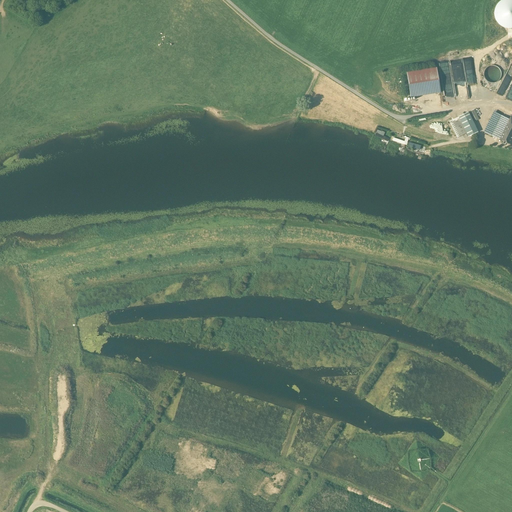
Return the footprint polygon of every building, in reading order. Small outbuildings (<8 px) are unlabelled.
[(511,0),(503,0),(492,13),(511,29),(511,28),(511,0)] [(500,78),(501,74),(500,71),(498,68),(496,66),(492,66),(489,66),(486,68),(484,71),(483,74),(484,78),(486,81),(489,83),(492,83),(496,83),(499,81),(500,78)] [(436,68),(407,73),(410,98),(440,93),(436,68)] [(468,112),(459,117),(464,127),(473,123),(468,113),(468,112)] [(495,112),(485,133),(492,136),(493,136),(502,117),(503,116),(495,112)] [(511,115),(509,120),(500,139),(509,144),(511,138),(511,115)] [(502,117),(493,136),(500,139),(509,120),(503,116),(502,117)] [(459,117),(449,122),(457,139),(467,133),(464,127),(459,117)] [(473,123),(464,127),(467,133),(469,137),(478,132),(473,123)] [(384,136),(385,133),(378,130),(375,136),(388,141),(389,138),(384,136)] [(394,137),(393,140),(406,145),(409,138),(406,137),(405,141),(394,137)]
